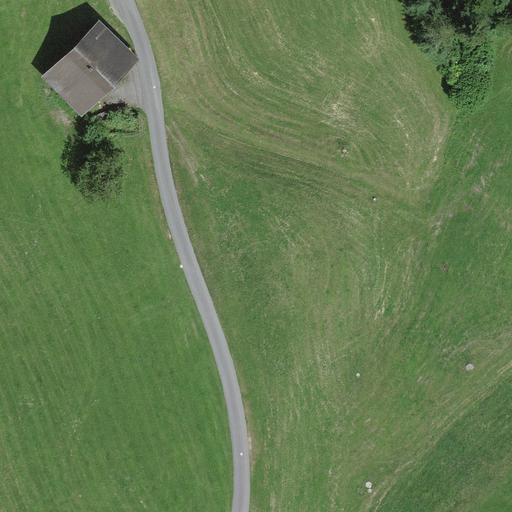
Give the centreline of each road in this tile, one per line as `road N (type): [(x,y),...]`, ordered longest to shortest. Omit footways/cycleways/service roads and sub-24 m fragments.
road 1 (residential): [(124,0),(151,75),(172,212),(195,278)]
road 2 (unclassified): [(195,278),(232,386),(244,467),(241,511)]
